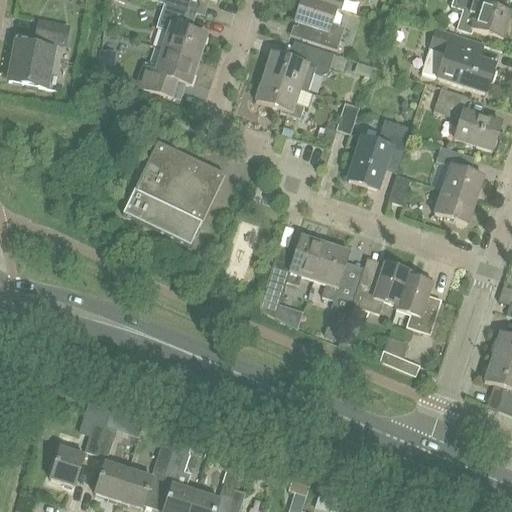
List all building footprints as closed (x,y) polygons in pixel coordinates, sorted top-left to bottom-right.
[(198,0),(216,5),(217,0),(144,0),(163,6),(186,13),(190,0),(198,0)] [(305,2),(305,1),(302,0),(301,0),(294,24),(306,28),(302,42),(336,54),(344,30),(331,26),(336,12),(305,2)] [(305,0),(305,1),(305,2),(336,12),(339,14),(343,0),(347,0),(357,3),(358,0),(305,0)] [(470,36),(471,32),(502,42),(511,16),(487,8),(490,0),(453,0),(450,9),(463,14),(457,32),(470,36)] [(190,15),(186,13),(163,6),(156,30),(169,34),(163,52),(197,63),(205,38),(184,32),(190,15)] [(36,92),(37,90),(45,91),(54,46),(64,48),(67,30),(38,25),(34,42),(39,43),(37,50),(15,45),(8,84),(25,87),(25,90),(36,92)] [(421,77),(436,82),(485,98),(495,67),(478,62),(483,47),(436,31),(421,77)] [(263,80),(307,95),(313,76),(321,79),(327,76),(329,70),(337,72),(341,60),(305,48),(299,65),(271,56),(263,80)] [(189,88),(197,63),(163,52),(157,70),(144,66),(136,90),(163,98),(168,82),(189,88)] [(306,96),(307,95),(263,80),(255,105),(280,113),(279,116),(299,123),(304,109),(294,106),(299,93),(306,96)] [(440,92),(433,115),(459,124),(453,142),(491,155),(501,126),(462,114),(467,100),(440,92)] [(358,111),(344,107),(335,133),(349,138),(358,111)] [(402,108),(400,115),(403,120),(410,122),(413,111),(402,108)] [(164,115),(161,122),(168,125),(172,118),(164,115)] [(361,142),(348,184),(376,193),(390,152),(402,156),(410,132),(383,123),(376,147),(361,142)] [(190,250),(201,226),(224,178),(157,145),(122,217),(190,250)] [(441,193),(475,204),(483,180),(470,176),(474,162),(440,151),(435,165),(449,169),(441,193)] [(395,178),(387,205),(401,209),(410,183),(395,178)] [(468,228),(475,204),(441,193),(433,217),(468,228)] [(324,248),(317,245),(318,242),(317,239),(306,235),(303,237),(302,240),(300,240),(291,268),(273,262),(257,312),(275,318),(286,285),(297,289),(300,280),(313,284),(324,248)] [(351,309),(357,289),(340,284),(349,256),(324,248),(313,284),(325,288),(321,300),(333,304),(330,312),(348,317),(351,309)] [(407,279),(409,275),(384,267),(380,280),(362,274),(357,289),(351,309),(379,318),(383,305),(396,309),(397,310),(407,279)] [(431,287),(407,279),(397,310),(396,309),(395,313),(410,318),(405,331),(429,339),(441,304),(427,299),(431,287)] [(338,334),(326,330),(323,339),(336,343),(338,334)] [(492,361),(511,367),(511,340),(499,336),(492,361)] [(350,354),(353,346),(351,340),(343,337),(338,349),(350,354)] [(382,354),(379,366),(415,381),(419,369),(382,354)] [(511,367),(492,361),(484,385),(504,392),(497,414),(511,420),(511,367)] [(95,458),(104,430),(93,426),(84,455),(95,458)] [(104,430),(95,458),(107,462),(116,434),(104,430)] [(189,511),(195,495),(185,492),(188,480),(186,476),(183,475),(189,457),(188,456),(191,447),(175,442),(172,452),(163,480),(173,483),(163,511),(189,511)] [(163,480),(172,452),(160,448),(151,477),(163,480)] [(59,451),(49,482),(74,490),(84,459),(59,451)] [(117,505),(128,473),(104,465),(94,497),(117,505)] [(230,465),(229,470),(239,474),(241,469),(230,465)] [(233,493),(239,474),(229,470),(228,470),(218,498),(230,502),(233,493)] [(128,473),(117,505),(139,511),(141,511),(151,481),(128,473)] [(305,501),(308,491),(290,484),(286,495),(305,501)] [(239,511),(244,496),(233,493),(230,502),(226,511),(239,511)] [(195,495),(189,511),(215,511),(219,503),(195,495)]
